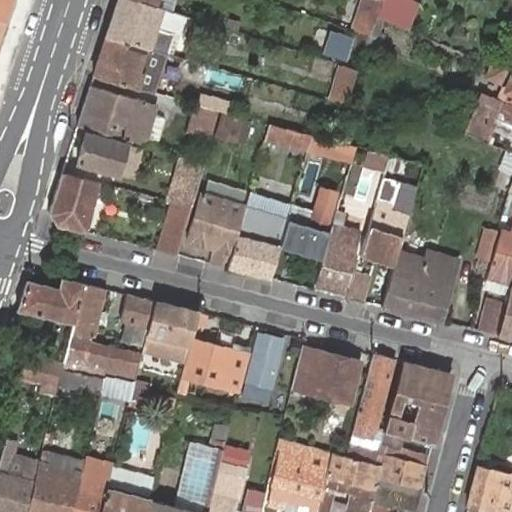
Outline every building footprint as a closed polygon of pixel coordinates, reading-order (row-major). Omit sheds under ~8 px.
[(0,0),(0,20),(6,22),(12,0),(0,0)] [(135,0),(116,0),(105,35),(144,47),(146,48),(165,54),(172,35),(153,29),(160,7),(152,5),(135,0)] [(370,30),(374,16),(379,0),(361,0),(352,29),(368,34),(370,30)] [(171,11),(160,7),(153,29),(172,35),(178,14),(171,11)] [(377,32),(381,18),(374,16),(370,30),(377,32)] [(105,35),(92,76),(135,90),(140,74),(136,72),(144,47),(105,35)] [(511,70),(492,63),(487,75),(507,83),(505,89),(511,91),(511,70)] [(342,65),(332,101),(346,106),(356,70),(342,65)] [(89,86),(76,126),(143,145),(153,109),(143,106),(145,102),(89,86)] [(462,131),(468,133),(485,140),(502,100),(480,91),(462,131)] [(200,94),(198,104),(217,109),(221,110),(225,111),(228,101),(200,94)] [(198,104),(193,103),(186,130),(209,137),(217,109),(198,104)] [(222,113),(215,136),(235,142),(242,119),(222,113)] [(308,147),(312,135),(269,123),(264,139),(307,151),(308,147)] [(85,133),(76,164),(116,175),(123,152),(129,153),(131,147),(125,145),(85,133)] [(355,145),(337,141),(312,135),(308,147),(351,159),(355,145)] [(389,155),(368,149),(363,164),(385,170),(389,155)] [(205,160),(185,155),(171,201),(180,203),(191,206),(195,196),(202,171),(205,160)] [(61,171),(48,212),(56,225),(85,232),(98,181),(61,171)] [(360,253),(394,264),(397,251),(401,237),(408,216),(389,210),(391,203),(397,181),(382,177),(376,199),(374,207),(368,227),(360,253)] [(389,210),(408,216),(416,187),(397,181),(391,203),(389,210)] [(319,187),(308,226),(290,220),(283,245),(319,255),(326,231),(337,192),(319,187)] [(213,248),(209,263),(227,267),(231,253),(236,234),(240,222),(244,206),(212,196),(207,194),(200,192),(187,240),(213,248)] [(511,192),(509,192),(503,215),(510,216),(511,216),(511,192)] [(180,203),(171,201),(156,249),(177,255),(186,226),(191,206),(180,203)] [(326,246),(315,283),(344,290),(355,253),(354,252),(359,231),(341,225),(345,211),(337,209),(327,240),(326,246)] [(231,253),(227,267),(229,268),(245,272),(270,278),(279,245),(282,233),(240,222),(236,234),(231,253)] [(503,282),(508,284),(511,270),(511,226),(510,233),(501,230),(486,278),(503,282)] [(394,264),(381,306),(440,320),(458,260),(425,250),(423,259),(397,251),(394,264)] [(354,273),(347,297),(363,301),(370,277),(354,273)] [(58,287),(26,279),(16,308),(72,322),(82,282),(60,277),(58,287)] [(91,336),(103,288),(82,282),(72,322),(69,333),(75,334),(69,362),(129,374),(133,352),(88,341),(89,336),(91,336)] [(504,303),(497,335),(511,338),(511,288),(509,288),(504,303)] [(147,325),(153,300),(125,293),(120,318),(126,320),(147,325)] [(487,299),(479,330),(497,335),(504,303),(487,299)] [(190,338),(197,311),(153,300),(147,325),(145,330),(189,341),(190,338)] [(198,340),(206,313),(197,311),(190,338),(198,340)] [(145,330),(147,325),(126,320),(121,338),(142,344),(145,330)] [(258,331),(246,380),(259,384),(269,386),(282,337),(258,331)] [(238,390),(248,353),(198,340),(190,338),(189,341),(180,374),(176,390),(183,392),(187,376),(238,390)] [(6,339),(2,352),(25,357),(23,366),(48,372),(59,375),(61,368),(62,364),(26,355),(29,344),(6,339)] [(29,344),(26,355),(62,364),(63,361),(65,353),(29,344)] [(360,360),(301,346),(290,387),(305,391),(349,401),(360,360)] [(25,357),(2,352),(0,357),(0,370),(21,375),(23,366),(25,357)] [(374,428),(392,360),(372,354),(352,431),(359,433),(362,425),(374,428)] [(383,430),(397,434),(401,436),(432,445),(435,429),(450,374),(426,368),(402,362),(383,430)] [(104,377),(61,368),(59,375),(58,381),(57,383),(100,393),(104,377)] [(58,381),(59,375),(48,372),(46,378),(58,381)] [(132,382),(104,377),(100,393),(128,398),(130,392),(132,382)] [(259,384),(246,380),(239,404),(253,406),(256,394),(259,384)] [(148,386),(132,382),(130,392),(146,396),(148,386)] [(259,384),(256,394),(267,397),(269,386),(259,384)] [(372,436),(374,428),(362,425),(359,433),(372,436)] [(397,434),(383,430),(380,443),(377,452),(374,463),(379,464),(377,475),(418,485),(425,456),(394,447),(397,434)] [(348,442),(374,448),(377,439),(350,433),(348,442)] [(148,501),(145,511),(189,511),(152,503),(162,490),(172,447),(168,446),(171,436),(164,434),(153,478),(149,498),(148,501)] [(0,457),(0,511),(26,511),(34,481),(8,475),(17,440),(5,437),(0,457)] [(202,500),(217,446),(188,438),(173,492),(202,500)] [(286,440),(278,438),(277,444),(284,446),(282,453),(304,460),(302,471),(277,465),(270,495),(317,506),(320,496),(326,473),(331,452),(307,446),(292,442),(286,440)] [(377,452),(349,442),(345,455),(374,463),(377,452)] [(223,460),(243,465),(246,450),(226,445),(223,460)] [(34,481),(26,511),(70,511),(81,470),(75,468),(73,476),(45,470),(49,453),(41,451),(34,481)] [(372,496),(376,477),(377,475),(379,464),(374,463),(345,455),(331,452),(326,473),(333,475),(354,480),(346,511),(367,511),(368,509),(370,501),(372,496)] [(218,471),(228,473),(230,464),(221,461),(218,471)] [(511,511),(511,473),(497,469),(477,464),(466,505),(486,510),(494,511),(511,511)] [(81,470),(70,511),(99,511),(106,487),(110,469),(99,466),(95,481),(85,479),(87,471),(81,470)] [(110,469),(106,487),(149,498),(153,478),(111,467),(110,469)] [(218,471),(212,494),(226,498),(232,474),(228,473),(218,471)] [(333,475),(326,473),(320,496),(328,498),(333,475)] [(386,505),(410,511),(413,511),(420,489),(376,477),(372,496),(370,501),(386,505)] [(106,487),(99,511),(145,511),(148,501),(149,498),(106,487)] [(243,511),(259,511),(264,493),(249,489),(243,511)] [(210,503),(231,509),(233,500),(226,498),(212,494),(210,503)] [(384,511),(386,505),(370,501),(368,509),(367,511),(384,511)] [(207,511),(232,511),(233,510),(231,509),(210,503),(209,505),(207,511)]
